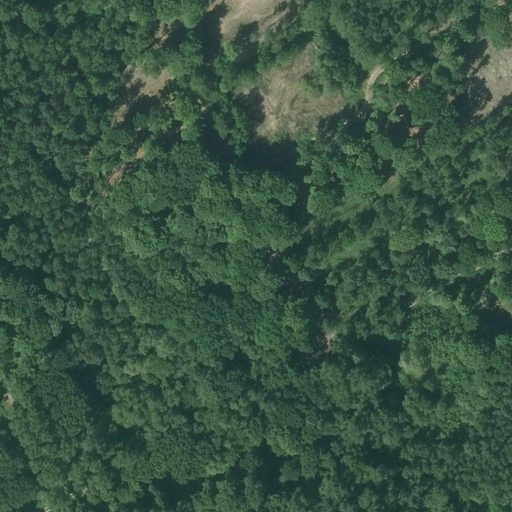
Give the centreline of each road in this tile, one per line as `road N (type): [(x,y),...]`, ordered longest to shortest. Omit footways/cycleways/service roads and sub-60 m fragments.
road 1 (track): [(42,511),(511,248)]
road 2 (track): [(324,353),(125,0)]
